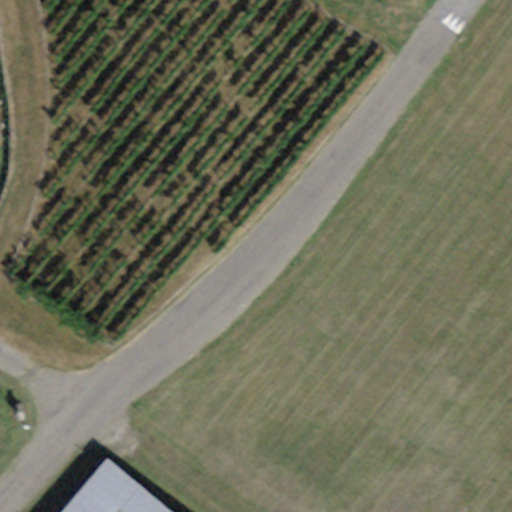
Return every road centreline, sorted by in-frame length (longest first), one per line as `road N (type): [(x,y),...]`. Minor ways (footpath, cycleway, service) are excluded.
road 1 (unclassified): [(460,0),(301,207),(202,308),(83,411),(0,511)]
road 2 (track): [(228,511),(0,360)]
road 3 (track): [(0,242),(27,151),(15,0)]
